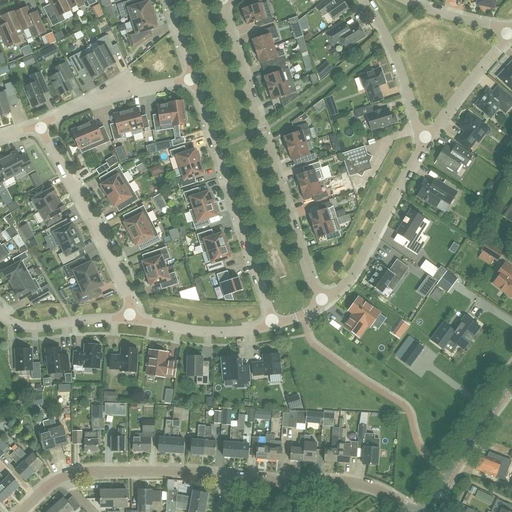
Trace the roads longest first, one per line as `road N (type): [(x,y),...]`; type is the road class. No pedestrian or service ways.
road 1 (residential): [(320,306),(222,1)]
road 2 (residential): [(194,80),(272,324)]
road 3 (residential): [(225,473),(63,474),(20,511)]
road 4 (residential): [(131,319),(93,225),(37,125)]
road 5 (residential): [(424,511),(351,481),(225,473)]
road 6 (residential): [(320,306),(356,264),(421,146)]
road 7 (residential): [(37,125),(129,90),(194,80)]
road 8 (residential): [(421,146),(404,82),(364,0)]
road 9 (secondary): [(424,511),(511,381)]
road 10 (residential): [(421,146),(511,32)]
road 11 (residential): [(272,324),(187,331),(131,319)]
road 12 (residential): [(131,319),(28,328),(0,316)]
